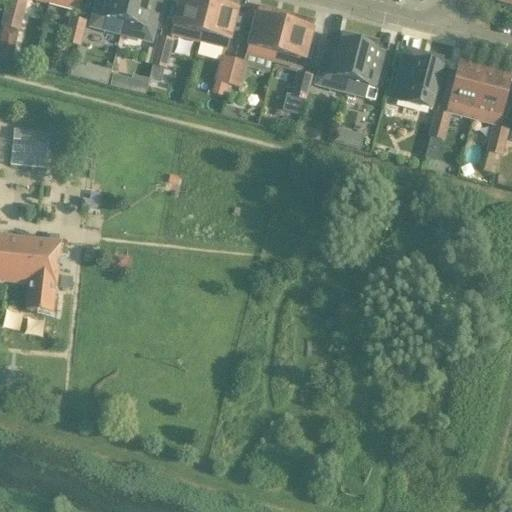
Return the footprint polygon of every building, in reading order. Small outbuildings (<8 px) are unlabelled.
[(26,3),(12,0),(6,0),(0,26),(0,27),(19,33),(26,3)] [(48,0),(48,3),(75,10),(77,0),(48,0)] [(97,0),(90,27),(120,35),(128,0),(97,0)] [(128,0),(120,35),(150,43),(160,0),(128,0)] [(180,0),(171,35),(198,42),(208,5),(195,1),(195,0),(180,0)] [(221,8),(208,5),(198,42),(225,49),(237,4),(223,0),(221,8)] [(256,17),(246,55),(260,58),(257,72),(267,75),(271,61),(273,62),(283,24),(256,17)] [(69,19),(63,44),(79,48),(85,23),(69,19)] [(297,28),(283,24),(273,62),(301,69),(312,23),(298,20),(297,28)] [(316,85),(345,93),(359,40),(342,35),(340,43),(327,40),(316,85)] [(157,38),(149,67),(152,67),(164,70),(166,71),(173,42),(157,38)] [(376,44),(359,40),(345,93),(362,98),(366,86),(378,89),(387,55),(374,52),(376,44)] [(13,53),(0,49),(0,64),(9,66),(13,53)] [(402,59),(392,101),(428,110),(439,69),(441,61),(428,58),(426,65),(402,59)] [(224,98),(227,86),(233,62),(222,59),(212,96),(224,98)] [(245,65),(233,62),(227,86),(239,89),(245,65)] [(81,81),(85,68),(72,65),(69,78),(81,81)] [(447,113),(472,119),(485,68),(473,65),(471,73),(458,69),(447,113)] [(149,81),(148,82),(160,85),(164,70),(152,67),(149,81)] [(485,68),(472,119),(497,126),(508,82),(495,79),(497,71),(485,68)] [(285,96),(281,112),(299,117),(303,101),(309,78),(298,75),(292,97),(285,96)] [(149,81),(132,77),(131,81),(112,76),(109,88),(145,97),(148,82),(149,81)] [(373,103),(376,92),(367,89),(364,100),(373,103)] [(441,141),(447,117),(436,114),(430,138),(441,141)] [(499,156),(505,133),(494,130),(487,153),(499,156)] [(336,135),(333,146),(345,149),(348,138),(336,135)] [(48,145),(12,142),(10,167),(45,171),(47,158),(48,145)] [(80,201),(80,208),(88,209),(89,201),(80,201)] [(0,282),(27,286),(25,312),(51,314),(54,289),(59,244),(0,237),(0,282)] [(113,256),(111,269),(125,271),(127,257),(113,256)] [(0,394),(20,397),(22,376),(0,373),(0,394)] [(59,401),(44,400),(43,411),(58,413),(59,401)]
